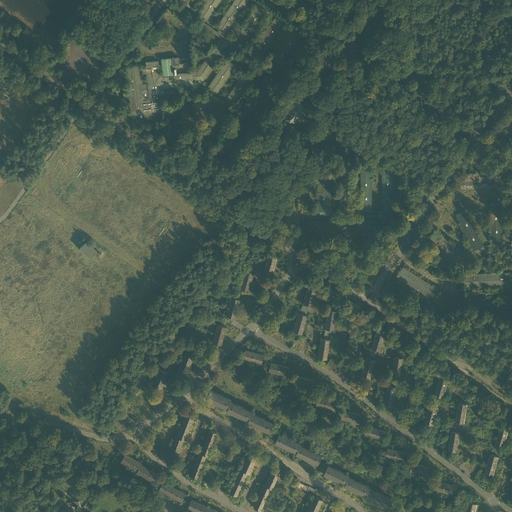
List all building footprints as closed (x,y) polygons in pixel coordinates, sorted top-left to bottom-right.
[(207,0),(198,13),(202,15),(204,17),(207,19),(220,0),(207,0)] [(234,0),(217,26),(220,28),(222,30),(226,32),(247,0),(234,0)] [(270,69),(255,58),(258,54),(255,53),(252,57),(237,46),(240,42),(238,41),(235,45),(219,34),(222,30),(220,28),(217,32),(201,21),(204,17),(202,15),(199,20),(184,9),(186,5),(184,3),(179,10),(220,38),(228,43),(271,73),(275,67),(273,65),(270,69)] [(257,5),(235,38),(238,41),(240,42),(243,44),(266,11),(257,5)] [(275,17),(252,50),(255,53),(258,54),(261,56),(284,23),(275,17)] [(293,30),(270,63),(273,65),(275,67),(278,69),(301,36),(293,30)] [(220,38),(197,72),(192,73),(193,80),(200,79),(194,87),(186,88),(186,90),(170,92),(170,90),(167,90),(167,96),(170,96),(170,98),(173,97),(172,96),(194,93),(197,89),(199,87),(228,43),(220,38)] [(171,58),(161,59),(162,76),(177,74),(176,65),(172,65),(171,58)] [(227,60),(208,87),(211,89),(214,90),(217,93),(236,66),(227,60)] [(158,61),(145,62),(146,66),(142,67),(142,73),(146,73),(147,77),(145,77),(145,78),(147,78),(147,84),(141,84),(141,83),(142,83),(141,75),(139,75),(138,66),(126,67),(131,115),(132,121),(164,117),(163,111),(162,99),(168,99),(167,96),(167,90),(167,88),(193,85),(193,80),(192,73),(177,74),(162,76),(161,76),(161,75),(159,76),(158,66),(160,66),(160,65),(158,65),(158,61)] [(245,72),(226,99),(229,101),(231,103),(234,105),(253,78),(245,72)] [(263,82),(243,111),(247,113),(249,115),(252,117),(272,88),(263,82)] [(229,101),(226,106),(210,95),(214,90),(211,89),(208,93),(199,87),(197,89),(207,96),(205,99),(207,100),(209,97),(224,108),(222,111),(224,112),(226,109),(242,120),(240,123),(242,125),(249,115),(247,113),(244,118),(228,107),(231,103),(229,101)] [(201,96),(183,124),(192,130),(210,103),(207,100),(205,99),(201,96)] [(299,103),(293,99),(290,103),(293,105),(285,116),(290,120),(291,119),(294,121),(301,111),(303,111),(306,107),(302,105),(302,104),(299,102),(299,103)] [(219,108),(200,135),(209,142),(228,115),(224,112),(222,111),(219,108)] [(237,121),(218,148),(227,154),(246,127),(242,125),(240,123),(237,121)] [(307,222),(307,235),(350,234),(350,236),(355,236),(355,234),(370,234),(370,231),(376,231),(376,234),(376,221),(360,221),(360,214),(389,214),(389,211),(393,211),(393,171),(382,171),(382,211),(371,211),(371,171),(361,171),(361,211),(350,211),(350,171),(339,171),(340,212),(328,212),(328,171),(318,171),(318,212),(320,212),(320,215),(329,214),(329,221),(307,222)] [(498,183),(457,186),(458,191),(499,188),(498,183)] [(500,204),(490,204),(492,244),(502,244),(500,204)] [(483,247),(466,210),(456,215),(473,251),(483,247)] [(466,256),(436,230),(430,237),(459,264),(461,261),(466,256)] [(96,251),(84,242),(79,249),(91,258),(96,251)] [(489,273),(487,249),(492,247),(503,247),(511,248),(511,266),(509,266),(509,269),(511,269),(511,245),(502,244),(492,244),(483,247),(473,251),(466,256),(461,261),(467,266),(471,262),(477,257),(484,254),(486,274),(489,273)] [(277,255),(269,252),(266,261),(275,264),(277,255)] [(275,264),(266,261),(264,271),(272,273),(275,264)] [(440,291),(403,267),(396,278),(433,302),(440,291)] [(511,269),(509,269),(503,270),(503,273),(489,273),(486,274),(464,275),(464,284),(462,284),(462,287),(464,287),(465,287),(508,285),(509,288),(511,288),(511,285),(511,269)] [(253,273),(245,270),(242,279),(251,282),(253,273)] [(251,282),(242,279),(239,288),(248,291),(251,282)] [(312,306),(317,288),(308,285),(303,303),(312,306)] [(240,299),(231,297),(228,306),(237,309),(240,299)] [(237,309),(228,306),(226,316),(234,318),(237,309)] [(333,330),(337,311),(328,310),(324,328),(333,330)] [(302,333),(307,315),(298,313),(293,331),(302,333)] [(226,327),(217,324),(215,334),(223,336),(226,327)] [(380,350),(385,332),(376,330),(371,348),(380,350)] [(223,336),(215,334),(212,343),(221,345),(223,336)] [(327,358),(330,340),(321,338),(318,357),(327,358)] [(254,352),(245,350),(243,358),(252,361),(254,352)] [(193,355),(185,352),(183,358),(191,361),(193,355)] [(263,354),(254,352),(252,361),(261,363),(263,354)] [(370,378),(375,360),(366,357),(361,375),(370,378)] [(400,376),(403,358),(394,357),(391,375),(400,376)] [(191,361),(183,358),(181,364),(189,367),(191,361)] [(270,362),(268,371),(287,376),(289,367),(270,362)] [(189,367),(181,364),(178,370),(186,373),(189,367)] [(166,372),(159,369),(157,375),(164,378),(166,372)] [(186,373),(178,370),(176,376),(184,379),(186,373)] [(164,378),(157,375),(154,381),(162,384),(164,378)] [(296,376),(293,384),(312,390),(315,381),(296,376)] [(443,397),(449,379),(440,377),(435,395),(443,397)] [(162,384),(154,381),(152,387),(160,390),(162,384)] [(394,406),(396,387),(387,386),(385,405),(394,406)] [(231,400),(209,390),(205,398),(227,408),(230,401),(231,400)] [(318,395),(315,405),(334,410),(337,400),(318,395)] [(251,411),(230,401),(227,408),(226,410),(247,420),(251,413),(251,411)] [(465,422),(468,404),(459,402),(456,421),(465,422)] [(433,425),(438,407),(429,405),(425,423),(433,425)] [(395,407),(392,412),(397,415),(400,411),(395,407)] [(342,410),(340,418),(358,423),(361,415),(342,410)] [(272,423),(251,413),(247,420),(247,421),(268,431),(272,423)] [(194,417),(185,414),(176,437),(183,440),(185,440),(194,417)] [(367,425),(364,434),(383,439),(386,430),(367,425)] [(504,447),(509,429),(500,426),(495,444),(504,447)] [(216,433),(209,430),(200,453),(206,455),(208,455),(216,433)] [(457,451),(460,433),(451,431),(448,450),(457,451)] [(300,443),(278,433),(275,440),(274,442),(296,452),(299,444),(300,443)] [(183,440),(176,437),(175,436),(168,454),(176,458),(183,440)] [(321,455),(299,444),(296,452),(295,453),(317,463),(321,455)] [(388,447),(386,456),(404,461),(406,452),(388,447)] [(206,455),(200,453),(199,452),(190,475),(197,478),(206,455)] [(137,471),(141,464),(141,463),(124,453),(120,461),(137,471)] [(257,457),(248,453),(240,470),(248,473),(249,474),(257,457)] [(456,459),(463,464),(466,459),(459,454),(456,459)] [(494,474),(499,456),(490,454),(485,472),(494,474)] [(411,463),(409,472),(429,477),(431,468),(411,463)] [(153,482),(157,474),(141,464),(137,471),(136,472),(153,482)] [(348,475),(327,465),(323,472),(323,473),(344,484),(348,476),(348,475)] [(248,473),(240,470),(239,469),(228,492),(237,496),(248,473)] [(279,474),(271,470),(265,485),(271,488),(272,489),(279,474)] [(369,486),(348,476),(344,484),(344,485),(365,495),(368,488),(369,486)] [(435,480),(433,489),(453,494),(455,485),(435,480)] [(185,492),(162,481),(158,490),(181,501),(185,492)] [(299,482),(297,487),(314,495),(316,490),(299,482)] [(271,488),(265,485),(263,485),(253,507),(260,511),(271,488)] [(390,498),(368,488),(365,495),(364,496),(386,506),(390,498)] [(91,498),(81,489),(72,500),(82,509),(91,498)] [(316,511),(322,500),(314,496),(306,511),(316,511)] [(220,511),(191,499),(187,508),(196,511),(220,511)] [(474,511),(477,504),(468,501),(465,511),(474,511)]
